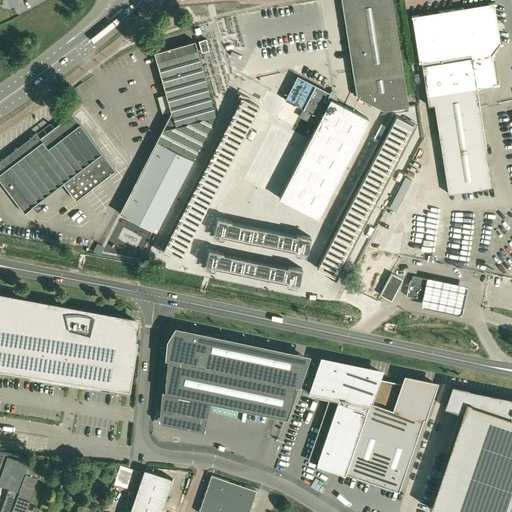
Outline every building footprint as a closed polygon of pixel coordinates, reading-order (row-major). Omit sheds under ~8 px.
[(341,0),(357,97),(384,110),(407,106),(390,0),(341,0)] [(496,3),(411,17),(411,18),(414,18),(423,73),(424,82),(428,106),(434,105),(448,194),(492,187),(477,88),(473,59),(492,56),(495,55),(495,53),(493,54),(500,44),(502,44),(502,42),(499,43),(494,5),(496,4),(496,3)] [(201,52),(209,50),(206,38),(198,41),(201,52)] [(157,232),(193,161),(216,116),(194,42),(195,42),(194,41),(155,53),(172,112),(169,117),(167,118),(161,128),(162,131),(156,142),(163,146),(127,216),(157,232)] [(316,125),(278,198),(317,217),(368,119),(336,102),(327,98),(330,92),(297,76),(285,100),(302,109),(299,116),(316,125)] [(241,97),(163,248),(171,253),(179,257),(258,106),(250,101),(241,97)] [(3,159),(0,161),(0,181),(24,213),(34,206),(52,192),(57,188),(63,184),(75,200),(80,196),(100,182),(114,171),(101,153),(72,114),(54,128),(40,138),(36,133),(13,151),(12,150),(9,153),(10,154),(3,159)] [(396,116),(317,267),(326,272),(334,277),(414,125),(405,120),(396,116)] [(215,216),(211,232),(219,233),(220,232),(297,249),(297,250),(305,252),(309,236),(294,233),(294,235),(229,221),(230,219),(215,216)] [(208,248),(204,263),(212,265),(213,264),(290,281),(290,282),(298,283),(302,268),(287,265),(287,266),(222,253),(223,251),(208,248)] [(368,269),(357,290),(376,301),(380,294),(387,280),(403,283),(406,272),(377,265),(376,265),(375,265),(374,265),(373,265),(372,265),(371,266),(370,267),(369,267),(369,268),(368,269)] [(427,274),(425,284),(427,284),(424,299),(422,299),(420,306),(457,313),(463,310),(468,282),(427,274)] [(427,284),(425,284),(413,281),(408,285),(406,296),(422,299),(424,299),(427,284)] [(137,340),(136,340),(132,339),(135,320),(0,294),(0,369),(75,381),(129,390),(130,387),(137,340)] [(166,358),(163,392),(272,415),(286,417),(290,404),(291,404),(293,400),(293,399),(292,399),(300,361),(301,354),(175,328),(168,340),(166,356),(164,356),(164,358),(166,358)] [(403,383),(401,382),(377,377),(379,371),(321,359),(315,378),(310,391),(308,391),(307,393),(320,395),(320,396),(320,397),(329,399),(329,397),(338,399),(316,464),(344,473),(345,472),(367,479),(398,490),(423,417),(428,402),(434,383),(405,377),(403,382),(403,383)] [(461,412),(428,508),(430,509),(430,508),(440,511),(509,511),(511,506),(511,398),(452,386),(449,397),(447,396),(443,406),(446,407),(450,409),(461,412)] [(210,404),(162,395),(159,425),(203,434),(210,404)] [(11,511),(28,463),(7,455),(4,462),(0,475),(0,485),(8,488),(0,511),(11,511)] [(25,511),(37,477),(44,457),(31,455),(28,463),(11,511),(25,511)] [(69,460),(67,468),(76,470),(77,462),(69,460)] [(81,462),(78,471),(88,475),(91,466),(81,462)] [(119,466),(114,481),(127,486),(132,470),(119,466)] [(160,511),(172,478),(143,468),(128,511),(160,511)] [(211,475),(198,511),(248,511),(256,490),(211,475)]
